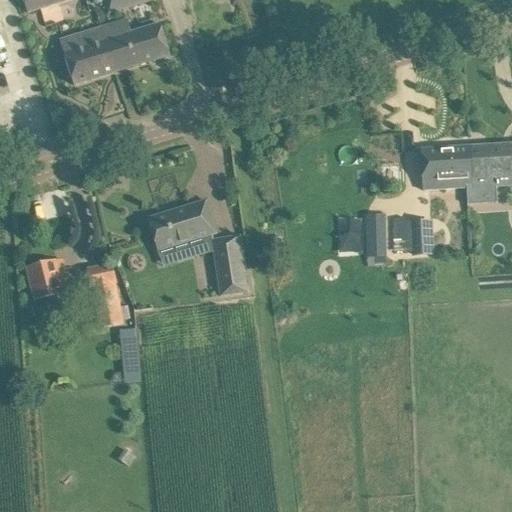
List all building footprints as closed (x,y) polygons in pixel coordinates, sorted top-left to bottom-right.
[(21,0),(25,13),(70,0),(21,0)] [(150,0),(105,0),(109,14),(151,1),(150,0)] [(102,30),(60,42),(69,67),(74,86),(116,74),(170,57),(167,47),(164,38),(160,25),(131,33),(128,22),(102,30)] [(511,145),(452,149),(421,151),(422,171),(424,192),(463,189),(468,189),(472,189),(483,188),(496,187),(511,186),(511,145)] [(148,220),(158,253),(217,234),(207,202),(148,220)] [(367,259),(373,258),(374,269),(387,269),(386,215),(366,216),(367,259)] [(405,219),(392,220),(394,254),(413,253),(413,257),(434,256),(432,221),(406,223),(405,219)] [(220,297),(220,298),(250,293),(242,237),(211,241),(220,297)] [(27,269),(32,289),(35,301),(32,307),(36,322),(51,319),(56,312),(68,309),(56,262),(27,269)] [(101,328),(123,323),(111,266),(89,270),(101,328)] [(123,359),(139,357),(136,330),(120,331),(123,359)] [(136,457),(125,450),(118,461),(129,468),(136,457)]
